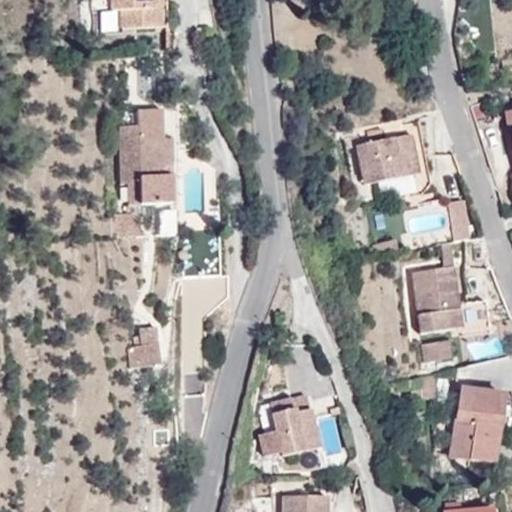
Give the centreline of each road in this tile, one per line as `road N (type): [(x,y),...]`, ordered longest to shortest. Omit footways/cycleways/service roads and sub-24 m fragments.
road 1 (residential): [(273,231),(330,352),(383,511)]
road 2 (residential): [(430,0),(441,71),(511,284)]
road 3 (residential): [(200,511),(273,231)]
road 4 (residential): [(273,231),(252,0)]
